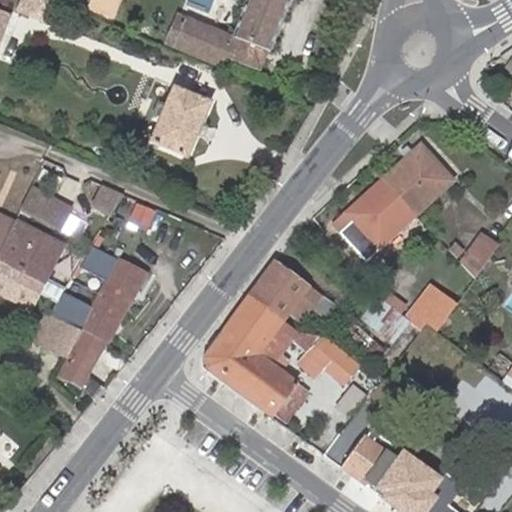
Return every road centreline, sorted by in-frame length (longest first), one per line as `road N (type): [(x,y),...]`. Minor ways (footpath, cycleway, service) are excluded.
road 1 (secondary): [(400,75),(155,373)]
road 2 (residential): [(344,511),(155,373)]
road 3 (secondary): [(155,373),(48,511)]
